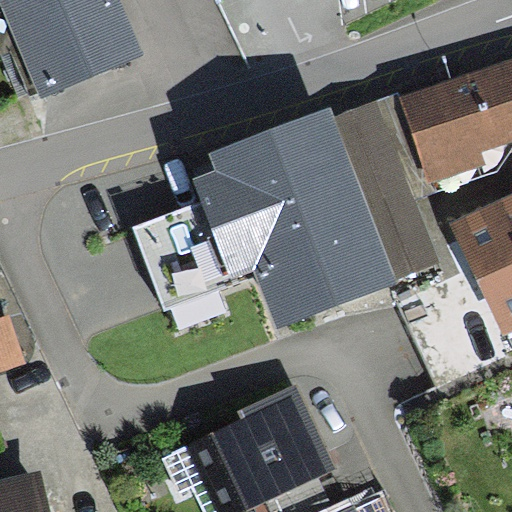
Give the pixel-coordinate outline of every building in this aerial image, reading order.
[(117,0),(0,0),(0,2),(4,12),(0,13),(0,48),(20,95),(36,88),(39,97),(141,55),(117,0)] [(511,66),(399,106),(429,194),(488,174),(484,162),(511,152),(511,66)] [(398,99),(333,122),(395,286),(441,268),(417,204),(431,200),(429,194),(399,106),(398,99)] [(333,122),(209,168),(216,187),(195,195),(201,212),(133,237),(165,322),(254,288),(276,348),(401,301),(395,286),(333,122)] [(511,204),(451,233),(504,345),(511,340),(511,204)] [(0,376),(26,368),(11,318),(0,321),(0,376)] [(243,427),(164,463),(180,499),(194,492),(203,511),(253,511),(266,506),(319,482),(335,474),(297,393),(239,420),(243,427)] [(51,511),(44,482),(0,492),(0,511),(51,511)] [(334,511),(319,482),(266,506),(268,511),(334,511)] [(386,511),(382,503),(363,511),(386,511)]
